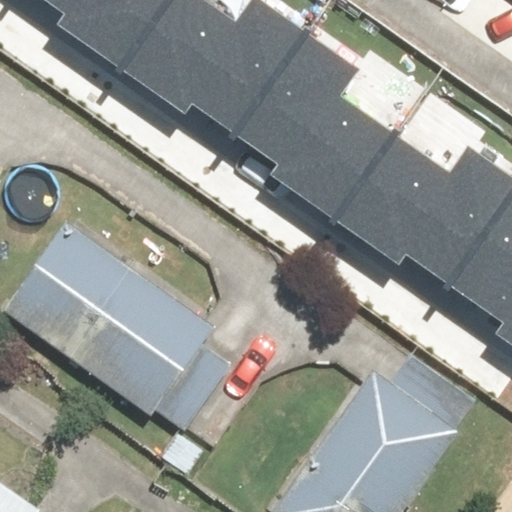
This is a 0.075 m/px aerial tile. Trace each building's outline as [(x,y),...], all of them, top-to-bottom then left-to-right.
[(67,0),(59,11),(121,53),(157,0),(67,0)] [(202,89),(245,121),(315,26),(280,0),(253,0),(245,12),(227,0),(157,0),(121,53),(190,104),(202,89)] [(315,26),(245,121),(292,155),(284,167),(339,207),(400,123),(345,84),(362,60),(315,26)] [(415,246),(459,277),(511,205),(511,171),(476,145),(460,167),(400,123),(339,207),(406,254),(415,246)] [(511,205),(459,277),(506,311),(497,323),(511,333),(511,205)] [(224,321),(72,218),(8,310),(189,434),(241,358),(212,339),(224,321)] [(397,378),(379,365),(275,511),(411,511),(491,399),(418,347),(397,378)] [(0,467),(0,511),(45,511),(51,504),(0,467)]
